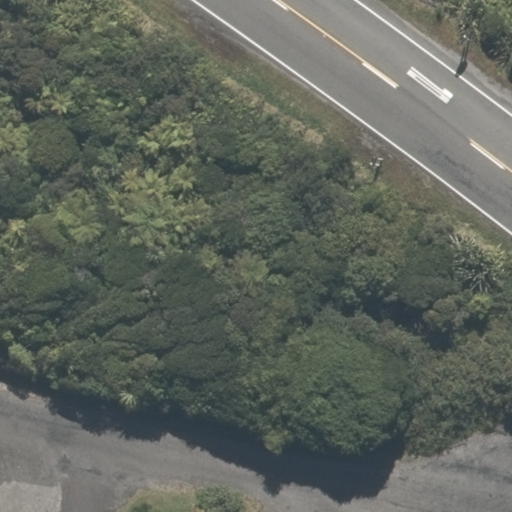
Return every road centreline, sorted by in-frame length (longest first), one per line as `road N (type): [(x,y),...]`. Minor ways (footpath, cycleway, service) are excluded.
road 1 (residential): [(0,407),(495,511)]
road 2 (primary): [(511,170),(285,0)]
